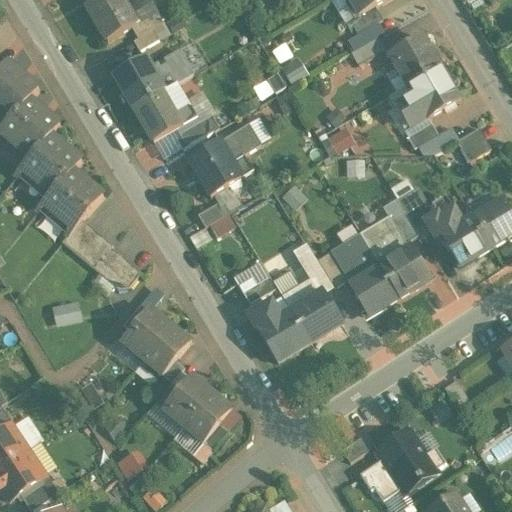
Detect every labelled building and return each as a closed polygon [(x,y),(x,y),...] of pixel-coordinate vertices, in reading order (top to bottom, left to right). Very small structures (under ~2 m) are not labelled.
[(120,0),(104,0),(87,10),(107,45),(132,31),(137,28),(136,27),(127,11),(120,0)] [(148,0),(145,0),(127,11),(136,27),(157,15),(148,0)] [(346,0),(358,19),(375,10),(390,0),(346,0)] [(375,10),(358,19),(350,24),(358,38),(383,23),(375,10)] [(157,15),(136,27),(137,28),(132,31),(138,42),(153,33),(164,26),(157,15)] [(138,42),(134,44),(140,54),(159,43),(153,33),(138,42)] [(440,71),(422,39),(390,57),(400,74),(402,73),(410,87),(440,71)] [(378,40),(351,55),(359,68),(385,53),(378,40)] [(180,54),(165,63),(167,67),(160,71),(158,67),(150,71),(164,95),(178,87),(194,78),(180,54)] [(302,59),(282,68),(290,86),(310,77),(302,59)] [(150,71),(145,62),(115,79),(134,112),(164,95),(150,71)] [(0,75),(0,130),(3,133),(0,136),(0,138),(30,103),(39,92),(8,66),(0,75)] [(410,87),(408,88),(417,103),(402,112),(402,111),(401,112),(412,130),(459,103),(440,71),(410,87)] [(197,121),(178,87),(164,95),(184,129),(197,121)] [(164,95),(134,112),(154,146),(184,129),(164,95)] [(60,128),(30,103),(0,138),(0,148),(25,169),(53,136),(54,136),(60,128)] [(213,118),(180,136),(187,150),(220,131),(213,118)] [(431,126),(407,141),(414,153),(438,139),(431,126)] [(221,145),(221,144),(189,164),(189,163),(188,164),(194,172),(192,173),(200,185),(201,185),(211,201),(243,182),(242,181),(253,174),(244,159),(262,148),(249,127),(221,145)] [(337,155),(357,148),(351,130),(331,137),(337,155)] [(479,132),(456,144),(468,166),(491,153),(479,132)] [(25,169),(16,180),(45,204),(37,215),(38,216),(73,174),(81,164),(54,136),(53,136),(25,169)] [(73,174),(38,216),(67,239),(68,240),(83,223),(103,199),(73,174)] [(413,193),(397,203),(410,225),(426,215),(413,193)] [(481,201),(467,209),(474,221),(493,210),(485,196),(480,199),(481,201)] [(474,221),(474,222),(492,252),(508,242),(507,241),(511,237),(511,215),(504,203),(493,210),(474,221)] [(219,205),(198,219),(206,230),(226,219),(219,205)] [(454,213),(440,221),(438,217),(425,225),(438,248),(445,244),(461,271),(462,270),(461,269),(475,260),(476,261),(492,252),(474,222),(463,228),(454,213)] [(406,248),(389,220),(359,238),(399,303),(414,293),(413,292),(427,283),(428,285),(430,284),(411,253),(398,261),(394,255),(406,248)] [(113,248),(83,223),(68,240),(67,239),(62,246),(117,293),(129,292),(142,276),(111,251),(113,248)] [(359,238),(330,256),(348,283),(351,289),(350,290),(368,321),(369,321),(368,319),(383,310),(384,312),(399,303),(359,238)] [(306,247),(293,255),(308,280),(322,272),(317,264),(306,247)] [(330,256),(317,264),(322,272),(334,292),(348,283),(330,256)] [(334,292),(322,272),(308,280),(310,283),(319,298),(323,296),(324,298),(334,292)] [(269,280),(243,296),(250,308),(277,292),(269,280)] [(310,283),(282,300),(291,315),(319,298),(310,283)] [(291,315),(291,316),(309,347),(325,337),(324,335),(340,326),(341,327),(342,327),(324,298),(323,296),(319,298),(291,315)] [(281,322),(271,306),(249,319),(259,335),(258,335),(277,366),(278,366),(277,364),(293,354),(294,356),(309,347),(291,316),(281,322)] [(77,308),(55,312),(59,329),(81,324),(77,308)] [(140,310),(123,330),(132,337),(149,318),(140,310)] [(132,337),(124,348),(143,364),(173,329),(153,313),(149,318),(132,337)] [(173,329),(143,364),(162,380),(163,380),(175,364),(192,345),(173,329)] [(511,368),(511,346),(502,353),(511,368)] [(175,364),(163,380),(172,387),(185,372),(175,364)] [(165,414),(165,415),(184,431),(213,396),(194,380),(181,395),(165,414)] [(469,406),(455,384),(444,392),(458,413),(469,406)] [(172,387),(156,407),(165,414),(181,395),(172,387)] [(213,396),(184,431),(203,447),(219,428),(232,412),(213,396)] [(0,411),(0,435),(11,429),(11,430),(14,429),(2,410),(0,411)] [(219,428),(203,447),(212,454),(228,436),(219,428)] [(0,435),(0,473),(28,455),(11,430),(11,429),(0,435)] [(367,436),(341,453),(350,467),(376,450),(367,436)] [(434,475),(408,436),(377,456),(403,495),(416,487),(416,488),(422,484),(422,483),(434,475)] [(28,455),(0,473),(0,491),(9,505),(20,498),(45,481),(45,480),(28,455)] [(133,459),(119,468),(128,483),(142,475),(133,459)] [(45,481),(20,498),(28,511),(36,511),(59,497),(47,478),(45,480),(45,481)] [(464,511),(455,497),(433,511),(464,511)]
